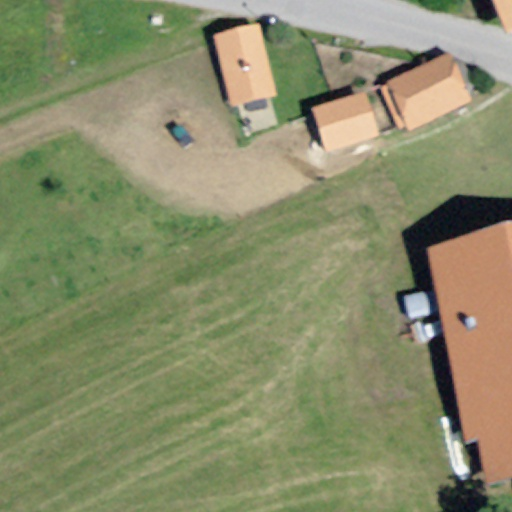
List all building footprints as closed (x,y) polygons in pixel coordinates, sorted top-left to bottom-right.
[(511,0),(485,0),(502,47),(511,42),(511,0)] [(259,40),(212,53),(229,117),(277,104),(259,40)] [(454,63),(386,92),(408,143),(476,114),(454,63)] [(364,104),(314,119),(326,162),(377,147),(364,104)] [(511,246),(431,263),(478,499),(511,491),(511,246)]
